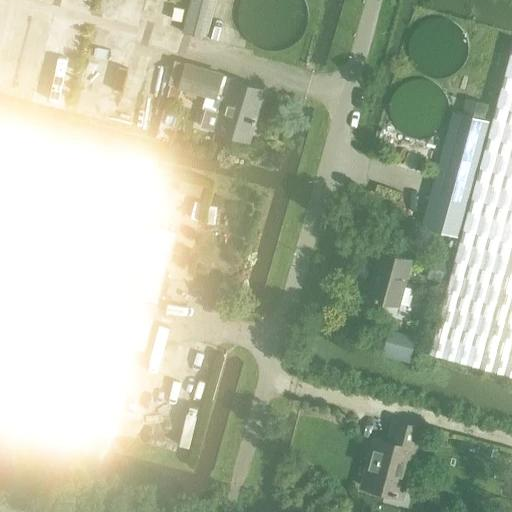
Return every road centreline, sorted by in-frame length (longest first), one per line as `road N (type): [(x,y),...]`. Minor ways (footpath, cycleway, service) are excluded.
road 1 (unclassified): [(511,442),(269,381),(375,0)]
road 2 (unknown): [(277,355),(173,329),(176,281)]
